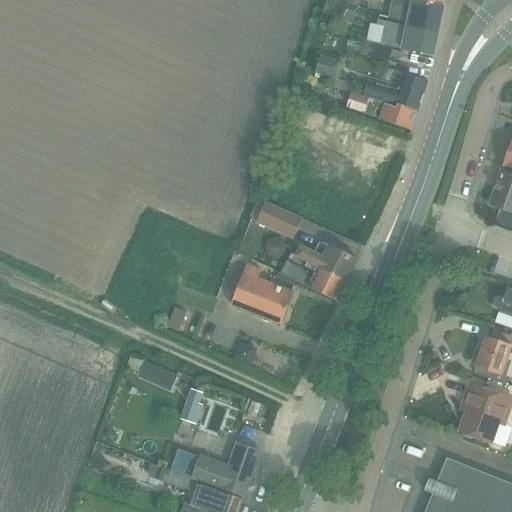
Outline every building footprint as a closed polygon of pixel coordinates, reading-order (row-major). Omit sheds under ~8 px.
[(350,3),(341,0),(327,0),(323,14),(343,23),(347,11),(354,14),(359,10),(359,7),(350,3)] [(385,15),(388,4),(367,0),(362,0),(360,9),(385,15)] [(440,28),(444,6),(419,0),(395,0),(392,18),(440,28)] [(433,57),(438,35),(379,23),(378,27),(386,29),(382,45),(392,48),(433,57)] [(382,45),(365,41),(362,55),(389,61),(392,48),(382,45)] [(315,75),(333,80),(330,87),(352,94),(355,85),(337,79),(341,62),(320,56),(315,75)] [(399,106),(418,112),(428,82),(403,74),(397,91),(369,82),(363,100),(398,109),(399,106)] [(311,91),(329,96),(331,88),(314,83),(311,91)] [(379,119),(412,130),(418,112),(399,106),(398,109),(363,100),(348,95),(343,109),(372,119),(375,110),(381,112),(379,119)] [(357,136),(338,129),(317,121),(302,115),(297,130),(327,142),(321,157),(345,167),(357,136)] [(511,143),(503,167),(511,170),(511,143)] [(490,205),(501,209),(511,213),(511,175),(501,172),(490,205)] [(303,221),(265,204),(256,224),(293,241),(303,221)] [(207,231),(190,269),(235,289),(252,252),(207,231)] [(295,258),(318,269),(319,267),(347,280),(357,260),(329,246),(324,257),(301,246),(295,258)] [(283,275),(319,293),(337,301),(347,280),(319,267),(318,269),(314,278),(309,275),(311,272),(289,261),(283,275)] [(294,293),(275,286),(256,279),(258,273),(247,268),(232,306),(281,325),(294,293)] [(164,317),(175,290),(144,277),(133,304),(164,317)] [(497,312),(511,317),(511,292),(506,290),(502,300),(497,298),(493,299),(491,307),(492,310),(498,312),(497,312)] [(175,308),(167,327),(178,331),(186,312),(175,308)] [(511,378),(506,376),(511,362),(507,361),(511,346),(487,337),(476,367),(477,367),(475,374),(506,385),(511,378)] [(511,402),(511,399),(489,391),(470,384),(461,411),(466,413),(459,433),(491,444),(498,424),(504,426),(511,402)] [(188,401),(181,420),(197,425),(203,406),(188,401)] [(116,438),(136,445),(145,419),(125,412),(116,438)] [(176,448),(168,470),(192,479),(225,490),(244,497),(260,452),(241,445),(236,444),(229,466),(214,460),(200,455),(200,456),(176,448)] [(511,511),(511,485),(447,459),(438,482),(430,479),(425,491),(433,495),(426,511),(511,511)] [(151,464),(147,476),(158,480),(187,490),(192,479),(168,470),(162,468),(151,464)] [(197,485),(191,504),(190,506),(206,511),(238,511),(243,500),(197,485)]
